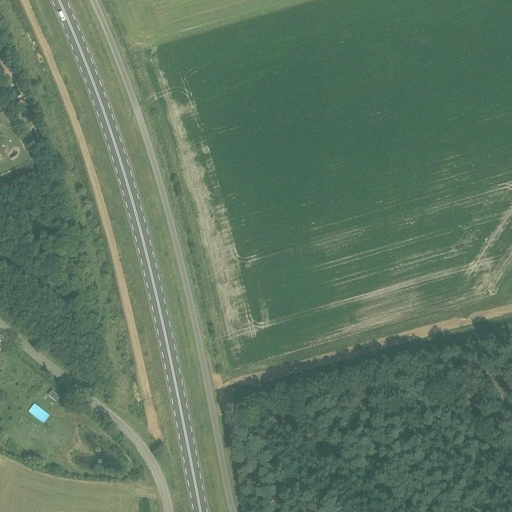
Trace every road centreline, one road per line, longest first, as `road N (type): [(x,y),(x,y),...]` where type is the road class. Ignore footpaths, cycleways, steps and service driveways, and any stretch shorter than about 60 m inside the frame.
road 1 (primary): [(61,0),(107,117),(168,345),(200,511)]
road 2 (unclassified): [(168,511),(156,469),(132,436),(0,325)]
